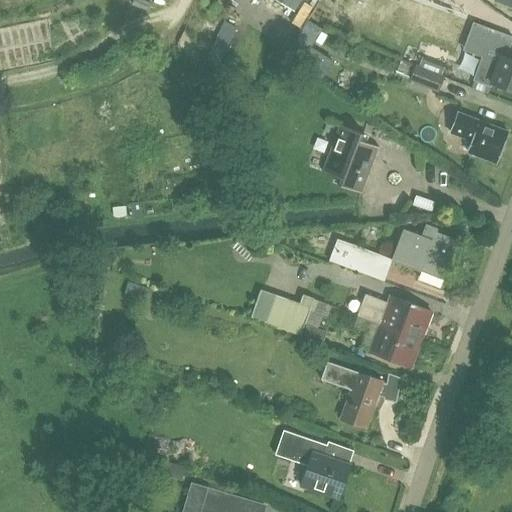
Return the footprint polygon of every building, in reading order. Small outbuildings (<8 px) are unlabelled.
[(279,0),(295,9),(301,0),(279,0)] [(308,18),(286,56),(322,78),(333,61),(312,48),(324,28),(308,18)] [(226,21),(206,60),(219,67),(237,27),(226,21)] [(511,89),(511,58),(507,57),(511,41),(511,35),(474,22),(464,49),(483,56),(475,80),(492,86),(493,83),(511,89)] [(440,92),(446,76),(417,64),(410,81),(440,92)] [(473,97),(475,88),(459,83),(456,92),(473,97)] [(497,162),(509,131),(459,112),(452,132),(474,141),(469,152),(497,162)] [(363,193),(380,147),(362,140),(365,133),(340,124),(323,171),(342,178),(339,184),(363,193)] [(425,197),(423,206),(440,210),(442,201),(425,197)] [(424,235),(405,228),(394,259),(444,278),(458,240),(426,228),(424,235)] [(0,247),(19,245),(17,237),(0,239),(0,247)] [(339,238),(330,261),(386,281),(394,259),(339,238)] [(276,294),(266,322),(302,335),(307,321),(315,298),(304,293),(301,303),(276,294)] [(421,339),(431,310),(394,297),(392,303),(366,293),(358,315),(359,315),(421,339)] [(317,299),(307,321),(319,325),(329,304),(317,299)] [(362,348),(372,353),(410,367),(421,339),(359,315),(355,326),(368,331),(362,348)] [(308,325),(304,338),(324,344),(328,331),(308,325)] [(302,339),(298,351),(311,355),(315,343),(302,339)] [(398,402),(403,378),(389,373),(387,383),(384,382),(385,380),(359,371),(359,372),(328,361),(321,379),(353,390),(343,419),(366,427),(378,395),(385,397),(385,399),(398,402)] [(340,498),(351,467),(333,461),(333,462),(323,458),(328,445),(285,430),(276,454),(309,466),(302,484),(340,498)] [(240,511),(245,498),(192,483),(183,511),(240,511)]
